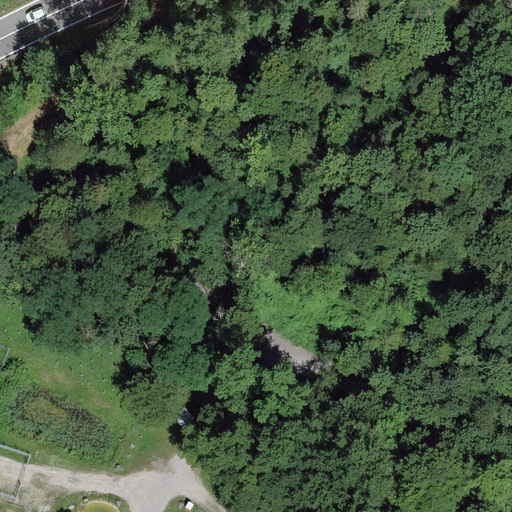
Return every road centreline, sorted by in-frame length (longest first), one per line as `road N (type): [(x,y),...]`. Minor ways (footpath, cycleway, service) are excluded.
road 1 (unclassified): [(0,469),(141,480),(167,465),(284,349)]
road 2 (unclassified): [(284,349),(0,181)]
road 3 (unclassified): [(511,495),(452,449),(284,349)]
road 4 (unclassified): [(0,163),(91,84),(200,11)]
